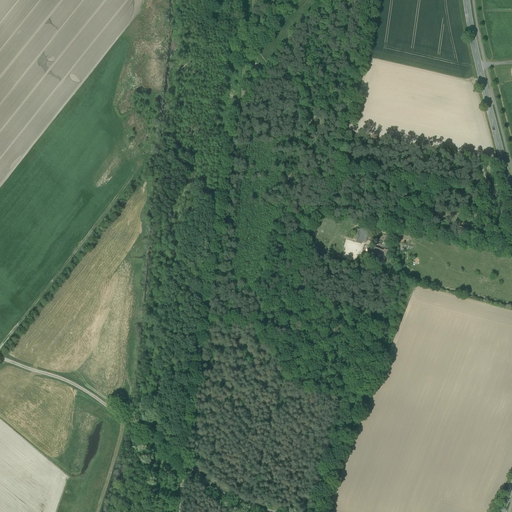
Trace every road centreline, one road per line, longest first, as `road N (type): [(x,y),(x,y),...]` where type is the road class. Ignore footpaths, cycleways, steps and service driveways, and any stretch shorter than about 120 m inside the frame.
road 1 (track): [(178,511),(252,0)]
road 2 (track): [(284,254),(349,7)]
road 3 (track): [(0,347),(154,151)]
road 4 (secondary): [(466,0),(511,198)]
road 5 (track): [(503,166),(316,129)]
road 6 (track): [(125,418),(224,497),(272,511)]
road 7 (track): [(0,357),(61,377),(125,418)]
road 8 (track): [(323,0),(242,103)]
